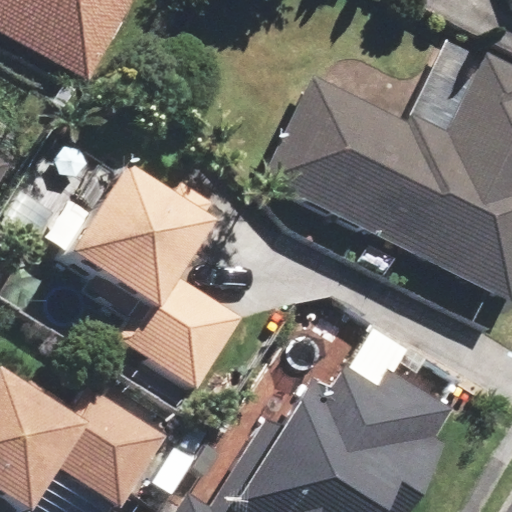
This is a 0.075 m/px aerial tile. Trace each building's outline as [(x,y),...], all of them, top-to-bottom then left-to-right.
[(0,0),(0,33),(81,79),(124,0),(0,0)] [(511,73),(477,56),(437,134),(414,123),(411,129),(312,78),(259,180),(505,306),(511,292),(511,73)] [(119,321),(106,342),(191,394),(237,320),(174,281),(207,226),(116,170),(86,219),(62,203),(35,247),(84,277),(75,293),(119,321)] [(302,386),(273,431),(261,424),(206,509),(183,493),(170,511),(407,511),(444,455),(427,444),(445,415),(387,378),(401,356),(362,330),(319,397),(302,386)] [(59,416),(0,379),(0,499),(20,511),(23,511),(46,475),(105,511),(112,511),(158,436),(77,387),(59,416)]
